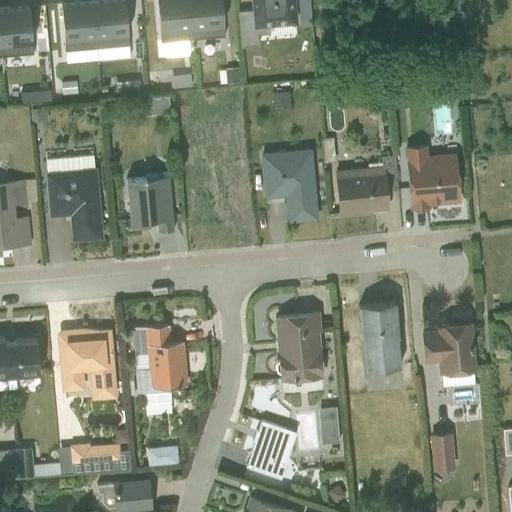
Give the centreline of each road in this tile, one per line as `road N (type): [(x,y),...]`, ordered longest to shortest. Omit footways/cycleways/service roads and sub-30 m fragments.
road 1 (residential): [(186,511),(230,368),(223,274)]
road 2 (residential): [(223,274),(0,293)]
road 3 (residential): [(443,262),(404,256),(223,274)]
